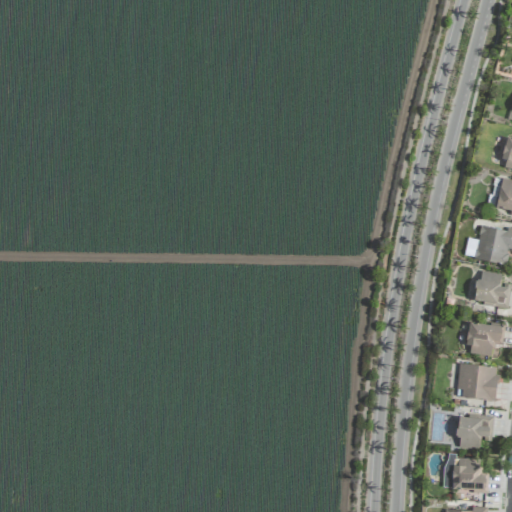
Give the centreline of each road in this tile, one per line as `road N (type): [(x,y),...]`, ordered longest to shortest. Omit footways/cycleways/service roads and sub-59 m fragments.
road 1 (tertiary): [(410,325),(483,0)]
road 2 (tertiary): [(463,0),(391,320)]
road 3 (tertiary): [(391,320),(373,511)]
road 4 (tertiary): [(393,511),(410,325)]
